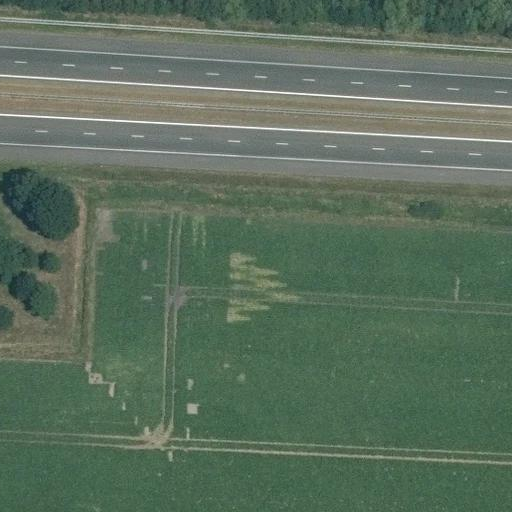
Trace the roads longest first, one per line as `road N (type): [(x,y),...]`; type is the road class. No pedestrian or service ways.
road 1 (motorway): [(511,93),(0,62)]
road 2 (motorway): [(0,131),(511,158)]
